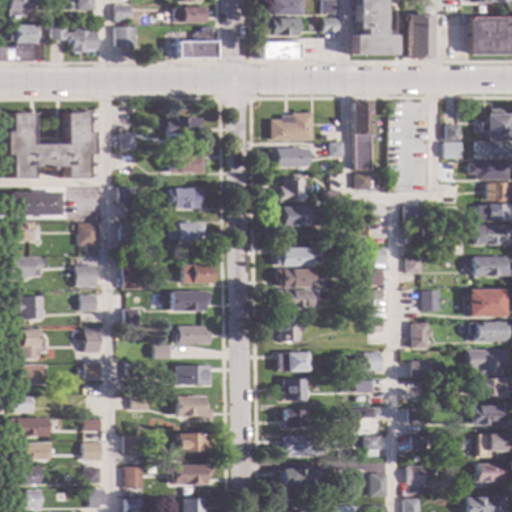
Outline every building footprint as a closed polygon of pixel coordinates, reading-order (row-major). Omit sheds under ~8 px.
[(0,0),(27,0),(27,11),(20,11),(20,17),(4,18),(4,10),(0,10),(0,0)] [(90,0),(90,11),(74,11),(74,0),(90,0)] [(295,0),(295,16),(266,17),(266,0),(295,0)] [(378,0),(378,36),(388,36),(389,56),(347,56),(346,36),(358,36),(357,29),(350,30),(350,0),(378,0)] [(332,1),(332,15),(317,15),(317,1),(332,1)] [(126,23),(109,23),(109,6),(125,6),(126,23)] [(202,22),(167,23),(167,9),(201,8),(202,22)] [(426,60),(403,59),(403,15),(426,16),(426,60)] [(293,37),(266,37),(266,36),(261,36),(260,20),(265,20),(265,19),(292,18),(293,37)] [(509,21),(511,21),(511,56),(461,55),(462,21),(464,21),(464,18),(509,18),(509,21)] [(333,20),(333,33),(317,33),(317,20),(333,20)] [(31,26),(32,44),(10,44),(10,42),(5,42),(5,33),(10,33),(10,26),(31,26)] [(61,34),(71,34),(71,30),(84,30),(84,34),(92,34),(92,51),(91,51),(91,53),(67,53),(67,45),(64,46),(64,39),(61,39),(60,41),(46,41),(46,34),(42,34),(42,27),(61,27),(61,34)] [(131,47),(109,48),(109,28),(131,28),(131,47)] [(211,42),(209,42),(209,59),(171,59),(170,42),(190,42),(190,33),(197,33),(197,29),(210,29),(211,42)] [(294,60),(255,61),(255,43),(293,42),(294,60)] [(27,46),(37,46),(38,60),(27,61),(27,62),(0,62),(0,48),(9,48),(9,45),(27,45),(27,46)] [(366,170),(349,170),(348,101),(365,100),(366,170)] [(499,115),(503,115),(503,141),(480,141),(480,133),(473,133),(473,123),(480,123),(480,115),(484,115),(484,109),(499,110),(499,115)] [(81,132),(86,132),(86,134),(86,155),(80,155),(81,179),(58,179),(58,168),(25,168),(25,179),(3,179),(3,156),(0,156),(0,132),(3,132),(3,114),(25,114),(26,145),(58,145),(58,115),(80,114),(81,132)] [(308,141),(265,142),(265,121),(276,121),(276,117),(287,116),(287,115),(307,114),(308,141)] [(197,120),(197,134),(193,134),(193,135),(180,135),(180,137),(172,137),(173,141),(162,141),(161,123),(171,122),(171,120),(197,120)] [(454,142),(440,142),(440,126),(454,125),(454,142)] [(130,150),(114,151),(113,133),(130,133),(130,150)] [(436,143),(437,160),(455,159),(455,142),(436,143)] [(502,160),(468,160),(468,142),(502,142),(502,160)] [(337,158),(324,158),(324,143),(337,144),(337,158)] [(305,161),(302,161),(302,167),(269,168),(269,160),(266,160),(266,150),(305,149),(305,161)] [(199,173),(163,173),(163,155),(199,154),(199,173)] [(502,181),(471,180),(471,176),(462,175),(462,164),(471,164),(471,163),(502,163),(502,181)] [(365,190),(349,190),(349,175),(364,175),(365,190)] [(297,180),(299,180),(299,186),(298,186),(298,203),(273,203),(273,193),(274,193),(274,187),(277,187),(277,180),(297,179),(297,180)] [(503,187),(507,187),(507,199),(503,199),(503,203),(483,202),(483,201),(480,201),(480,184),(484,184),(484,183),(503,183),(503,187)] [(130,203),(113,203),(112,189),(130,188),(130,203)] [(193,190),(199,190),(199,208),(194,208),(194,210),(163,210),(163,189),(193,189),(193,190)] [(335,204),(319,204),(320,191),(335,191),(335,204)] [(56,215),(6,216),(5,194),(56,193),(56,215)] [(505,223),(472,222),(473,206),(482,206),(482,205),(505,205),(505,223)] [(417,208),(417,225),(397,225),(398,207),(417,208)] [(310,219),(316,219),(316,226),(270,226),(269,208),(310,208),(310,219)] [(28,242),(5,242),(5,234),(1,234),(1,224),(6,224),(6,223),(28,223),(28,242)] [(131,242),(115,242),(115,224),(131,223),(131,242)] [(94,247),(73,247),(73,224),(94,224),(94,247)] [(191,225),(198,225),(198,241),(191,241),(191,243),(169,243),(169,241),(161,241),(161,233),(165,233),(165,224),(191,224),(191,225)] [(505,236),(500,236),(500,246),(468,245),(469,226),(506,226),(505,236)] [(416,244),(402,244),(402,228),(416,228),(416,244)] [(379,264),(364,264),(364,247),(379,248),(379,264)] [(304,267),(271,267),(271,249),(304,249),(304,267)] [(26,262),(34,262),(34,277),(3,278),(3,276),(0,276),(0,269),(2,269),(2,257),(26,257),(26,262)] [(501,268),(506,268),(506,277),(467,276),(467,258),(501,258),(501,268)] [(416,274),(401,274),(401,259),(416,259),(416,274)] [(138,290),(116,290),(117,263),(138,263),(138,290)] [(207,284),(176,285),(176,266),(207,265),(207,284)] [(91,288),(70,288),(70,267),(91,267),(91,288)] [(308,270),(308,281),(303,281),(303,289),(275,289),(275,279),(271,280),(271,270),(308,270)] [(377,286),(361,286),(361,271),(377,271),(377,286)] [(500,318),(463,318),(464,289),(500,290),(500,318)] [(323,300),(313,300),(313,304),(307,304),(307,309),(278,309),(278,300),(272,300),(272,291),(323,290),(323,300)] [(377,301),(362,301),(362,291),(377,291),(377,301)] [(204,304),(199,304),(200,311),(198,311),(198,312),(165,312),(164,293),(204,292),(204,304)] [(434,312),(415,312),(416,292),(434,292),(434,312)] [(91,312),(75,312),(75,296),(90,296),(91,312)] [(37,320),(15,320),(15,312),(12,312),(12,303),(15,303),(15,298),(37,297),(37,320)] [(134,325),(119,325),(118,310),(134,310),(134,325)] [(376,333),(360,333),(361,322),(377,322),(376,333)] [(502,330),(500,330),(500,342),(468,342),(468,335),(463,335),(463,322),(502,322),(502,330)] [(299,332),(291,332),(291,342),(273,342),(273,324),(299,324),(299,332)] [(422,331),(426,331),(426,339),(422,339),(422,349),(406,349),(406,324),(422,324),(422,331)] [(198,334),(204,333),(204,345),(171,346),(171,327),(198,327),(198,334)] [(94,354),(79,354),(79,329),(94,329),(94,354)] [(33,343),(34,343),(35,358),(15,358),(15,346),(13,346),(13,339),(16,339),(16,331),(33,331),(33,343)] [(164,361),(147,361),(148,346),(165,346),(164,361)] [(500,367),(497,366),(497,378),(472,377),(472,370),(460,370),(460,350),(501,351),(500,367)] [(302,373),(280,373),(280,372),(272,372),(271,355),(280,355),(280,353),(302,353),(302,373)] [(375,371),(358,371),(358,367),(354,367),(354,354),(376,355),(375,371)] [(95,364),(95,380),(79,380),(78,364),(95,364)] [(136,378),(121,378),(121,364),(135,364),(136,378)] [(420,379),(404,379),(404,365),(420,365),(420,379)] [(39,384),(13,385),(13,366),(38,366),(39,384)] [(204,385),(170,385),(169,367),(204,367),(204,385)] [(343,370),(347,370),(347,378),(329,378),(329,368),(341,368),(343,370)] [(300,385),(306,385),(306,394),(300,394),(300,401),(277,401),(276,380),(300,380),(300,385)] [(503,397),(471,396),(472,380),(503,381),(503,397)] [(367,393),(353,393),(353,381),(367,382),(367,393)] [(24,398),(27,398),(27,411),(24,411),(24,412),(2,413),(2,411),(0,411),(0,399),(2,399),(2,397),(24,397),(24,398)] [(94,410),(81,410),(80,398),(94,397),(94,410)] [(199,413),(206,413),(206,419),(197,419),(197,417),(170,418),(170,397),(199,397),(199,413)] [(142,411),(126,411),(125,399),(142,398),(142,411)] [(500,428),(481,428),(481,426),(466,426),(467,406),(500,407),(500,428)] [(370,419),(355,419),(355,420),(348,420),(348,409),(370,409),(370,419)] [(299,428),(279,429),(278,411),(299,410),(299,428)] [(417,425),(402,425),(402,410),(417,410),(417,425)] [(43,436),(4,437),(4,420),(43,419),(43,436)] [(95,432),(78,433),(78,420),(95,420),(95,432)] [(206,452),(171,453),(171,452),(168,452),(168,443),(172,443),(172,434),(205,434),(206,452)] [(498,437),(505,437),(504,450),(498,450),(498,458),(471,458),(472,435),(498,436),(498,437)] [(309,443),(315,443),(315,449),(309,449),(309,457),(277,457),(277,437),(309,436),(309,443)] [(375,451),(373,451),(373,458),(359,458),(359,436),(375,437),(375,451)] [(137,454),(118,454),(118,438),(136,437),(137,454)] [(421,452),(405,452),(405,437),(421,437),(421,452)] [(42,461),(5,462),(4,444),(42,443),(42,461)] [(95,443),(96,462),(78,462),(77,444),(95,443)] [(494,469),(498,469),(498,483),(471,483),(472,464),(494,464),(494,469)] [(205,475),(200,475),(200,485),(167,485),(167,467),(205,466),(205,475)] [(419,485),(402,485),(402,470),(402,467),(419,467),(419,485)] [(33,485),(6,486),(5,468),(32,468),(33,485)] [(138,489),(118,490),(118,468),(138,468),(138,489)] [(317,482),(313,482),(313,487),(272,487),(272,471),(317,470),(317,482)] [(96,484),(79,484),(79,471),(96,471),(96,484)] [(381,498),(363,497),(363,474),(381,475),(381,498)] [(99,506),(95,506),(95,509),(84,509),(84,491),(99,490),(99,506)] [(34,511),(27,511),(27,509),(6,509),(6,499),(11,499),(11,492),(33,492),(34,511)] [(500,509),(493,509),(493,511),(459,511),(460,497),(500,497),(500,509)] [(136,511),(120,511),(120,499),(136,499),(136,511)] [(198,507),(199,507),(199,511),(178,511),(178,499),(198,499),(198,507)] [(414,511),(398,511),(398,499),(414,499),(414,511)]
